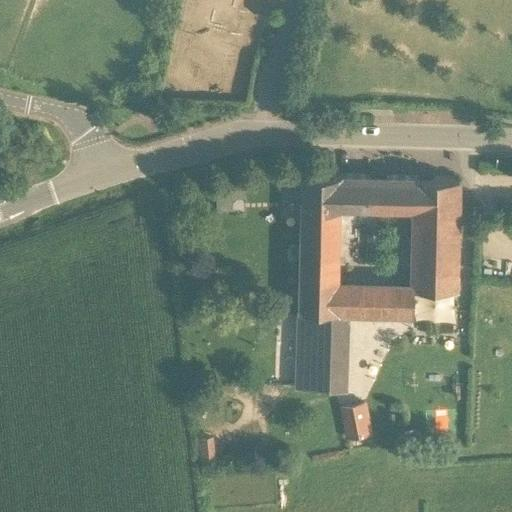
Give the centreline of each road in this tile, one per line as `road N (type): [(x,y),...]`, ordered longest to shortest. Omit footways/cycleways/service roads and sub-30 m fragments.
road 1 (tertiary): [(511,139),(253,136),(106,173)]
road 2 (tertiary): [(106,173),(74,119),(0,99)]
